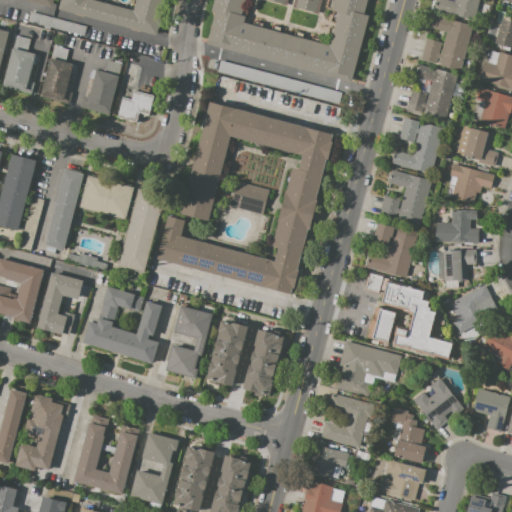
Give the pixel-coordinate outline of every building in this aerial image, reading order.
[(166,0),(157,36),(57,10),(59,0),(166,0)] [(352,82),(204,44),(215,0),(367,0),(364,15),(369,16),(352,82)] [(435,0),(478,0),(473,21),(433,10),(435,0)] [(82,36),(27,21),(29,11),(85,25),(82,36)] [(426,38),(441,42),(439,53),(441,53),(446,33),(429,29),(432,15),(472,25),(460,71),(438,65),(439,59),(437,58),(436,63),(420,59),(426,38)] [(503,16),(511,18),(511,46),(495,42),(503,16)] [(0,29),(8,32),(0,60),(0,29)] [(15,35),(30,39),(27,52),(41,56),(31,95),(1,87),(15,35)] [(43,90),(54,46),(68,49),(65,61),(78,65),(75,74),(72,74),(71,79),(69,79),(65,96),(43,90)] [(490,50),(499,52),(496,64),(487,62),(490,50)] [(501,52),(511,55),(511,93),(477,84),(483,62),(497,66),(501,52)] [(93,68),(104,71),(108,59),(120,63),(117,75),(119,75),(109,113),(85,107),(92,80),(90,79),(93,68)] [(215,73),(329,100),(331,88),(218,62),(215,73)] [(418,65),(457,75),(445,121),(406,111),(412,90),(429,94),(432,82),(415,77),(418,65)] [(479,88),(511,97),(511,101),(503,132),(477,124),(483,102),(475,100),(479,88)] [(118,117),(123,98),(131,100),(133,91),(155,97),(149,116),(139,114),(137,123),(118,117)] [(295,294),(157,259),(169,215),(185,220),(181,237),(275,261),(278,247),(272,245),(292,167),(299,169),(302,155),(230,137),(209,220),(181,213),(210,101),(333,133),(331,142),(333,142),(329,160),(325,159),(314,202),(315,203),(308,229),(298,268),(302,269),(295,294)] [(404,119),(443,129),(430,176),(391,165),(395,151),(413,155),(416,143),(399,139),(404,119)] [(464,127),(493,135),(488,151),(497,154),(493,167),(481,163),(480,167),(469,164),(470,161),(456,156),(464,127)] [(0,196),(11,154),(35,160),(17,230),(0,225),(0,196)] [(453,164),(495,176),(491,191),(482,189),(479,198),(475,197),(473,204),(452,198),(457,180),(449,178),(453,164)] [(45,245),(59,188),(57,188),(62,169),(82,174),(63,249),(45,245)] [(392,170),(431,180),(419,227),(380,218),(385,196),(401,200),(404,187),(389,183),(392,170)] [(88,175),(133,187),(125,219),(77,206),(80,193),(83,194),(88,175)] [(269,189),(263,215),(230,207),(236,181),(269,189)] [(138,189),(163,196),(144,272),(118,266),(138,189)] [(44,199),(30,251),(18,248),(31,196),(44,199)] [(436,223),(451,223),(451,210),(476,210),(476,220),(470,220),(470,229),(478,229),(478,243),(435,243),(436,223)] [(378,223),(395,227),(397,223),(419,229),(406,278),(366,267),(369,254),(385,258),(390,243),(374,238),(378,223)] [(426,251),(474,250),(475,264),(467,264),(467,281),(458,281),(458,287),(444,288),(444,281),(431,282),(431,276),(426,276),(426,251)] [(30,323),(0,314),(0,285),(11,289),(9,296),(16,298),(21,282),(0,275),(0,258),(44,271),(30,323)] [(83,280),(77,299),(63,295),(58,313),(64,315),(65,311),(73,314),(67,336),(61,334),(61,335),(36,328),(53,271),(83,280)] [(379,293),(364,289),(368,274),(383,278),(379,293)] [(388,283),(425,293),(423,300),(428,302),(427,306),(429,307),(428,311),(436,313),(429,337),(452,344),(448,358),(395,344),(398,329),(409,332),(414,313),(398,309),(389,344),(366,338),(374,307),(393,312),(394,307),(382,304),(388,283)] [(450,303),(484,285),(491,299),(481,304),(489,319),(455,337),(452,331),(455,330),(450,320),(457,316),(450,303)] [(161,306),(153,335),(150,334),(148,339),(158,342),(152,363),(82,343),(88,321),(96,323),(107,286),(144,297),(139,312),(118,306),(112,327),(137,334),(146,301),(161,306)] [(196,379),(165,370),(172,344),(193,350),(196,338),(174,332),(181,306),(213,314),(201,356),(199,356),(196,368),(198,368),(196,379)] [(247,326),(232,385),(220,382),(220,386),(210,383),(211,380),(207,379),(209,371),(208,371),(210,361),(212,362),(219,332),(218,332),(221,319),(247,326)] [(492,325),(510,334),(511,329),(511,364),(509,371),(495,365),(499,358),(481,350),(492,325)] [(268,396),(263,394),(263,397),(254,394),(255,392),(243,389),(249,364),(250,365),(251,360),(253,351),(254,351),(255,346),(254,346),(259,330),(284,336),(268,396)] [(345,341),(401,356),(395,377),(393,382),(375,377),(371,392),(361,390),(359,395),(338,389),(343,373),(340,373),(342,366),(338,365),(345,341)] [(413,399),(424,391),(429,398),(434,394),(428,386),(440,378),(459,404),(444,415),(448,422),(436,431),(413,399)] [(478,388),(510,397),(500,433),(486,429),(489,416),(472,411),(478,388)] [(25,392),(7,463),(0,461),(0,429),(11,389),(25,392)] [(329,392),(371,404),(359,448),(320,437),(324,420),(342,425),(345,415),(325,409),(329,392)] [(48,471),(37,468),(36,472),(15,466),(21,443),(36,447),(38,437),(23,433),(26,418),(33,420),(35,413),(31,412),(35,394),(70,403),(66,419),(62,418),(48,471)] [(394,408),(409,412),(409,414),(413,415),(412,420),(415,421),(413,428),(423,430),(419,445),(426,447),(421,463),(394,456),(401,425),(391,422),(394,408)] [(137,436),(122,495),(73,482),(89,422),(90,423),(93,414),(109,418),(95,469),(108,472),(117,440),(119,441),(121,432),(137,436)] [(162,505),(129,496),(136,469),(161,476),(164,463),(142,458),(148,433),(179,441),(162,505)] [(313,444),(349,453),(345,468),(334,465),(331,478),(307,472),(313,444)] [(214,452),(199,511),(173,504),(175,497),(174,497),(177,487),(178,488),(185,458),(184,458),(188,445),(214,452)] [(355,458),(357,450),(369,454),(367,461),(355,458)] [(238,511),(210,511),(225,456),(251,463),(238,511)] [(388,460),(426,469),(422,484),(418,483),(414,501),(379,492),(383,480),(392,482),(393,476),(385,474),(388,460)] [(309,481),(300,511),(303,511),(339,511),(342,504),(331,501),(334,488),(309,481)] [(0,511),(0,484),(17,490),(13,506),(18,508),(16,511),(0,511)] [(344,492),(341,503),(332,500),(335,489),(344,492)] [(467,511),(471,497),(489,501),(491,492),(507,496),(502,511),(467,511)] [(40,511),(44,497),(67,503),(64,511),(40,511)] [(372,497),(384,501),(382,509),(370,506),(372,497)] [(367,511),(369,507),(382,510),(385,500),(419,508),(418,511),(367,511)]
